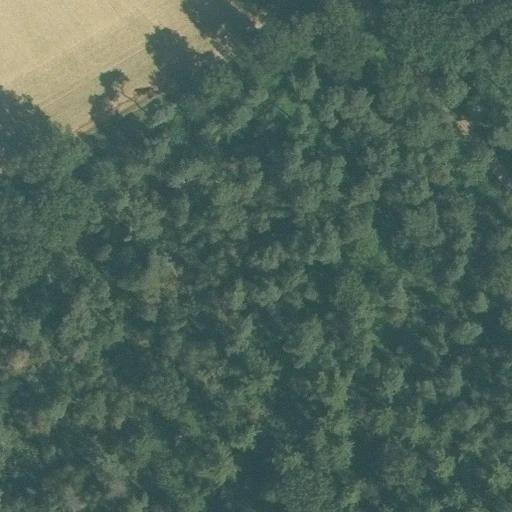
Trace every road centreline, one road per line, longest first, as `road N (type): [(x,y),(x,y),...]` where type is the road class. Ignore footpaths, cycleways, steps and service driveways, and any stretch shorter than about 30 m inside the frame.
road 1 (track): [(0,198),(241,41),(285,0)]
road 2 (track): [(511,188),(365,0)]
